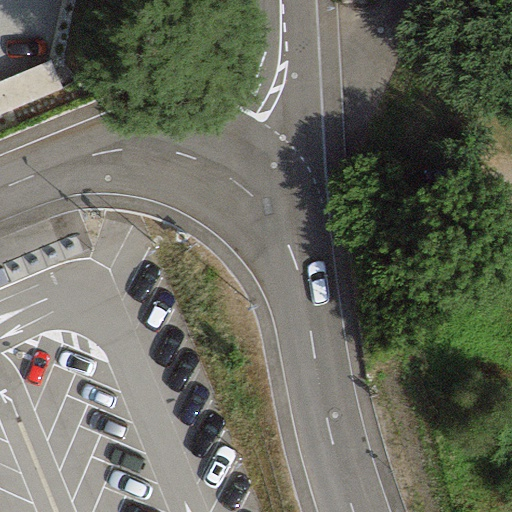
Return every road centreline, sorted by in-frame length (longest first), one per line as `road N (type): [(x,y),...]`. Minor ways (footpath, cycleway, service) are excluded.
road 1 (primary): [(290,154),(353,511)]
road 2 (primary): [(0,186),(142,134),(266,127)]
road 3 (residential): [(290,154),(351,110),(406,0)]
road 4 (unclassified): [(266,127),(277,73),(271,0)]
